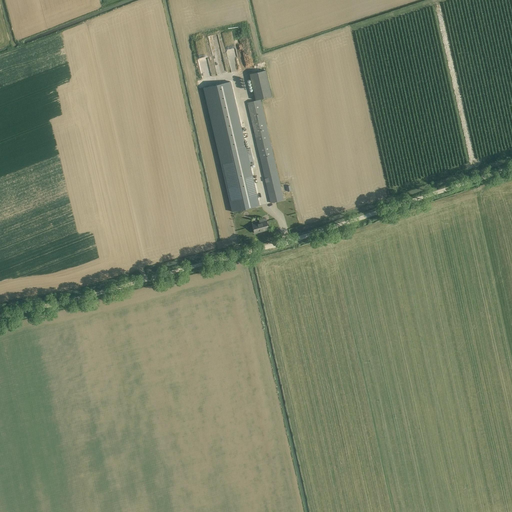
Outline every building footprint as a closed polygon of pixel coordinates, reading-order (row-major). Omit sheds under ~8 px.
[(219,44),(211,45),(212,52),(220,50),(219,44)] [(266,70),(250,74),(256,100),(272,96),(266,70)] [(231,82),(203,88),(232,212),(259,205),(250,165),(254,164),(250,148),(246,149),(231,82)] [(260,99),(247,103),(271,203),(284,200),(260,99)] [(269,229),(266,218),(259,220),(259,223),(253,225),(255,233),(269,229)]
